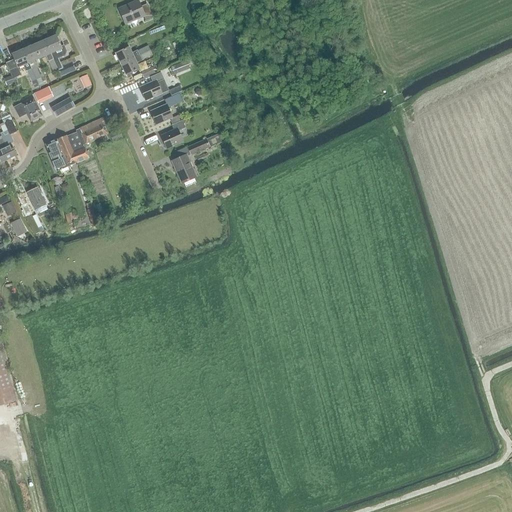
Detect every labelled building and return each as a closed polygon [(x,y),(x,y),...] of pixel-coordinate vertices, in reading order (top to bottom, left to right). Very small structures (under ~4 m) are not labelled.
[(140,6),(137,0),(119,8),(126,25),(143,18),(145,22),(153,18),(147,3),(140,6)] [(56,35),(45,40),(50,54),(56,68),(58,71),(61,77),(75,70),(72,62),(75,61),(73,57),(60,62),(58,59),(65,56),(66,52),(63,45),(60,46),(56,35)] [(56,68),(50,54),(45,40),(34,45),(39,59),(46,56),(48,62),(53,73),(58,71),(56,68)] [(23,50),(29,63),(31,69),(35,77),(36,80),(41,78),(36,67),(34,61),(39,59),(34,45),(23,50)] [(150,51),(148,46),(137,51),(132,54),(129,47),(115,54),(121,65),(134,58),(150,51)] [(27,71),(28,74),(24,76),(28,84),(31,82),(36,80),(35,77),(31,69),(29,63),(23,50),(12,54),(18,68),(24,65),(27,71)] [(141,61),(152,56),(150,51),(134,58),(121,65),(126,76),(139,69),(136,63),(141,60),(141,61)] [(174,76),(190,69),(186,61),(170,67),(174,76)] [(143,72),(145,77),(156,73),(153,67),(143,72)] [(139,88),(145,101),(162,94),(169,91),(161,73),(150,77),(152,82),(139,88)] [(83,77),(88,88),(92,86),(87,75),(83,77)] [(11,76),(5,79),(8,85),(13,83),(11,76)] [(180,86),(169,91),(171,96),(182,91),(180,86)] [(39,104),(53,98),(48,87),(34,93),(39,104)] [(167,105),(150,112),(156,125),(171,119),(172,118),(168,108),(182,102),(181,99),(178,94),(167,99),(164,100),(167,105)] [(26,112),(30,122),(42,116),(33,98),(14,107),(19,118),(25,115),(24,113),(26,112)] [(70,98),(51,108),(56,117),(74,106),(70,98)] [(172,118),(171,119),(173,124),(180,121),(178,116),(172,118)] [(9,135),(17,131),(10,117),(2,121),(9,135)] [(94,128),(99,138),(108,134),(103,124),(105,123),(103,118),(101,119),(92,123),(93,125),(95,124),(96,126),(94,128)] [(173,130),(161,136),(167,149),(183,142),(178,131),(185,128),(182,121),(171,125),(173,128),(173,130)] [(81,133),(86,144),(99,138),(94,128),(96,126),(95,124),(93,125),(92,123),(81,128),(80,129),(82,133),(81,133)] [(82,133),(80,129),(76,131),(76,132),(66,137),(66,136),(45,145),(56,172),(89,158),(84,146),(83,145),(86,144),(81,133),(82,133)] [(119,130),(110,134),(113,142),(122,138),(119,130)] [(0,133),(0,152),(4,161),(16,156),(11,145),(10,143),(5,145),(0,133)] [(218,134),(206,139),(188,148),(191,155),(209,147),(221,141),(218,134)] [(172,162),(181,184),(184,183),(186,187),(196,183),(194,178),(196,177),(186,155),(172,162)] [(54,188),(57,198),(62,197),(58,186),(54,188)] [(37,187),(27,192),(36,211),(46,206),(37,187)] [(0,205),(9,201),(7,195),(0,198),(0,205)] [(86,204),(93,226),(98,225),(90,202),(86,204)] [(7,215),(17,214),(16,203),(5,205),(7,215)] [(73,219),(71,213),(65,215),(68,225),(72,224),(71,220),(73,219)] [(39,231),(39,230),(32,217),(32,216),(26,219),(34,234),(39,231)] [(20,219),(10,223),(17,237),(27,233),(20,219)] [(0,406),(16,400),(4,362),(0,349),(0,406)]
